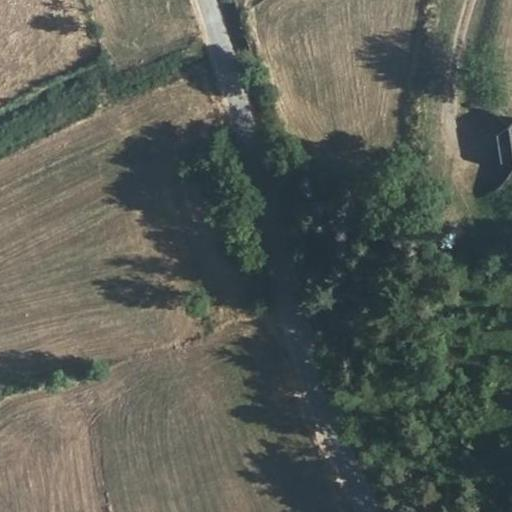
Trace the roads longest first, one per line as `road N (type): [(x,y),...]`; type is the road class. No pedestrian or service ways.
road 1 (residential): [(207,0),(312,377),(370,511)]
road 2 (track): [(455,169),(451,92),(469,0)]
